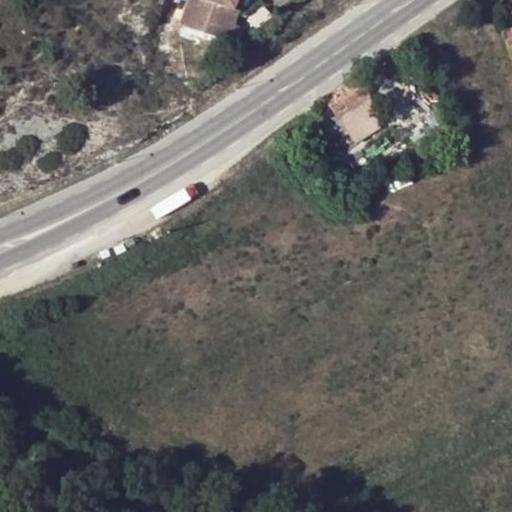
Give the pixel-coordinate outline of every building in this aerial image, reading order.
[(232,9),(204,0),(187,0),(179,26),(227,42),(238,11),(232,9)] [(204,0),(232,9),(235,0),(204,0)] [(511,26),(498,31),(511,74),(511,26)] [(369,94),(366,89),(357,77),(326,100),(328,103),(314,114),(324,128),(338,117),(362,99),(369,94)] [(362,99),(338,117),(347,130),(372,114),(362,99)]
